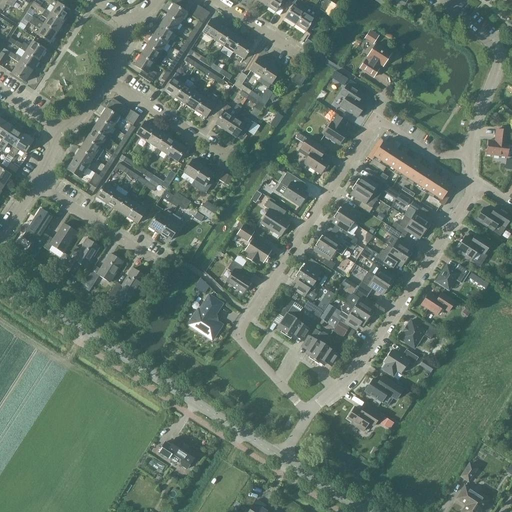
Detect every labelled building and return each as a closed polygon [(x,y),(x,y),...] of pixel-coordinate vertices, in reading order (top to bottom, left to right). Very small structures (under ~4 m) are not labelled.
[(52,0),(35,0),(33,3),(40,7),(43,1),(50,5),(53,7),(50,13),(63,22),(70,11),(57,3),(52,0)] [(183,11),(189,1),(187,0),(182,0),(178,7),(183,11)] [(285,0),(288,2),(289,0),(268,0),(265,6),(275,13),(283,0),(285,0)] [(327,0),(324,0),(319,9),(324,12),(329,4),(331,2),(327,0)] [(188,14),(194,4),(189,1),(183,11),(188,14)] [(60,27),(63,22),(50,13),(33,3),(31,6),(42,13),(41,16),(46,19),(43,24),(56,33),(57,31),(59,32),(60,32),(62,29),(61,28),(60,27)] [(192,17),(199,7),(194,4),(188,14),(192,17)] [(294,25),(304,11),(293,4),(284,18),(294,25)] [(172,5),(166,15),(179,24),(186,14),(172,5)] [(304,11),(294,25),(305,32),(314,18),(318,13),(307,6),(304,11)] [(198,20),(204,10),(199,7),(192,17),(198,20)] [(209,13),(204,10),(198,20),(202,23),(209,13)] [(50,44),(56,33),(43,24),(26,13),(23,19),(39,29),(36,35),(50,44)] [(179,24),(166,15),(159,25),(173,34),(179,24)] [(212,40),(221,26),(211,20),(202,33),(212,40)] [(198,21),(191,32),(195,34),(202,24),(198,21)] [(173,34),(159,25),(153,35),(166,44),(172,47),(175,43),(169,39),(173,34)] [(222,47),(231,33),(221,26),(212,40),(222,47)] [(188,44),(195,34),(191,32),(185,42),(188,44)] [(232,53),(241,40),(231,33),(222,47),(232,53)] [(166,44),(153,35),(146,46),(159,54),(166,44)] [(8,41),(25,52),(39,61),(45,50),(32,42),(29,46),(23,43),(22,45),(17,41),(16,42),(12,39),(10,38),(8,41)] [(251,46),(241,40),(232,53),(242,60),(251,46)] [(182,54),(188,44),(185,42),(178,52),(182,54)] [(389,55),(391,54),(375,44),(367,57),(368,57),(366,61),(365,60),(359,69),(373,77),(378,69),(377,68),(379,65),(382,66),(386,61),(388,61),(390,57),(389,55)] [(159,54),(146,46),(139,56),(153,64),(159,54)] [(32,72),(39,61),(25,52),(21,58),(15,54),(15,55),(10,52),(7,56),(18,63),(32,72)] [(175,64),(182,54),(178,52),(172,62),(175,64)] [(194,52),(191,56),(199,60),(201,56),(197,54),(194,52)] [(153,64),(139,56),(133,66),(141,71),(138,75),(150,82),(156,73),(150,69),(153,64)] [(212,63),(201,56),(199,60),(209,67),(212,63)] [(184,61),(194,68),(196,64),(187,57),(184,61)] [(260,77),(268,64),(258,57),(249,71),(260,77)] [(169,75),(175,64),(172,62),(165,72),(169,75)] [(25,82),(32,72),(18,63),(11,74),(25,82)] [(218,67),(212,63),(209,67),(219,73),(221,69),(218,67)] [(207,70),(196,64),(194,68),(204,74),(207,70)] [(279,70),(268,64),(260,77),(257,81),(268,88),(270,84),(279,70)] [(219,73),(229,80),(232,76),(228,73),(221,69),(219,73)] [(217,77),(207,70),(204,74),(214,81),(217,77)] [(335,72),(331,78),(343,86),(348,80),(335,72)] [(233,85),(241,90),(248,95),(251,91),(241,85),(247,76),(241,73),(233,85)] [(174,98),(183,85),(187,79),(188,77),(184,74),(181,77),(176,74),(164,92),(174,98)] [(217,77),(214,81),(215,81),(217,82),(222,85),(224,82),(217,77)] [(184,105),(193,91),(196,88),(192,85),(193,84),(187,79),(183,85),(174,98),(184,105)] [(345,98),(340,107),(356,118),(365,105),(358,101),(362,95),(357,91),(354,90),(357,85),(349,80),(346,85),(340,94),(345,98)] [(261,97),(251,91),(248,95),(265,105),(273,93),(266,89),(261,97)] [(248,95),(241,90),(239,94),(246,99),(248,95)] [(195,111),(203,98),(206,94),(202,92),(199,95),(193,91),(184,105),(195,111)] [(213,116),(222,102),(217,99),(218,97),(213,94),(209,101),(203,98),(195,111),(205,118),(208,113),(213,116)] [(257,118),(265,105),(248,95),(246,99),(256,105),(250,114),(257,118)] [(112,98),(106,108),(111,111),(117,101),(112,98)] [(117,101),(111,111),(116,115),(122,105),(117,101)] [(320,104),(315,101),(312,107),(317,110),(320,104)] [(222,102),(213,116),(218,119),(217,120),(215,124),(225,131),(234,117),(234,118),(238,112),(241,107),(236,104),(233,109),(222,102)] [(122,105),(116,115),(119,117),(121,118),(128,108),(122,105)] [(106,108),(99,119),(112,127),(115,129),(118,125),(115,123),(117,120),(119,117),(116,115),(111,111),(106,108)] [(126,121),(133,111),(128,108),(121,118),(126,121)] [(139,115),(133,111),(126,121),(132,125),(139,115)] [(238,112),(234,118),(234,117),(225,131),(235,137),(241,129),(246,132),(253,121),(238,112)] [(344,137),(347,132),(342,129),(346,122),(336,116),(332,123),(331,122),(323,135),(339,145),(340,143),(342,143),(344,140),(344,137)] [(98,120),(92,129),(106,138),(110,140),(112,136),(108,134),(112,127),(99,119),(98,120)] [(0,143),(11,126),(2,120),(1,120),(0,121),(0,143)] [(146,142),(155,128),(144,122),(136,136),(146,142)] [(131,125),(124,135),(128,138),(135,128),(131,125)] [(13,147),(22,133),(11,126),(0,143),(0,150),(2,151),(7,143),(13,147)] [(156,149),(165,135),(155,128),(146,142),(156,149)] [(92,129),(86,139),(103,150),(106,146),(102,144),(106,138),(92,129)] [(486,154),(506,157),(508,143),(507,143),(508,131),(495,130),(494,138),(495,138),(495,141),(488,140),(486,154)] [(33,140),(22,133),(13,147),(8,155),(12,159),(18,150),(24,154),(33,140)] [(305,138),(298,133),(295,138),(302,143),(305,138)] [(122,148),(128,138),(124,135),(118,145),(122,148)] [(166,155),(175,142),(165,135),(156,149),(153,153),(157,156),(160,151),(166,155)] [(307,138),(302,146),(311,151),(303,164),(320,174),(323,169),(325,169),(328,165),(327,163),(328,162),(321,157),(325,150),(321,147),(307,138)] [(86,139),(79,149),(93,158),(97,160),(103,150),(86,139)] [(394,142),(390,139),(389,140),(391,141),(389,145),(383,141),(382,142),(381,145),(379,148),(377,151),(375,153),(373,156),(374,157),(387,165),(397,150),(391,147),(394,142)] [(185,148),(175,142),(166,155),(163,160),(167,162),(170,158),(176,162),(185,148)] [(115,158),(122,148),(118,145),(111,155),(115,158)] [(400,174),(410,159),(405,155),(408,151),(403,148),(405,150),(402,154),(397,150),(387,165),(400,174)] [(79,149),(73,159),(86,168),(93,158),(79,149)] [(109,168),(115,158),(111,155),(105,165),(109,168)] [(414,182),(423,168),(418,164),(421,159),(416,156),(416,157),(418,158),(415,162),(410,159),(400,174),(414,182)] [(125,157),(123,161),(130,166),(133,162),(125,157)] [(73,159),(66,169),(79,178),(86,168),(73,159)] [(192,160),(183,173),(194,180),(202,166),(192,160)] [(143,169),(133,162),(130,166),(141,173),(143,169)] [(118,168),(126,173),(128,169),(118,163),(113,171),(115,172),(118,168)] [(102,178),(109,168),(105,165),(98,176),(102,178)] [(427,191),(437,176),(431,173),(434,168),(430,165),(429,166),(431,167),(429,171),(423,168),(414,182),(427,191)] [(202,166),(194,180),(190,185),(202,192),(205,192),(213,181),(209,178),(213,173),(202,166)] [(0,184),(3,186),(10,176),(0,169),(0,184)] [(138,176),(128,169),(126,173),(136,180),(138,176)] [(153,176),(143,169),(141,173),(151,179),(153,176)] [(233,178),(223,172),(218,181),(227,186),(233,178)] [(286,172),(279,183),(287,188),(282,195),(284,197),(280,203),(291,210),(295,204),(299,206),(307,194),(295,186),(299,180),(286,172)] [(96,188),(102,178),(98,176),(95,174),(88,184),(96,188)] [(442,180),(437,176),(427,191),(440,199),(440,200),(442,197),(444,194),(446,191),(448,189),(450,186),(450,185),(445,181),(448,177),(443,174),(445,176),(442,180)] [(148,183),(138,176),(136,180),(146,186),(148,183)] [(153,176),(151,179),(153,181),(158,184),(161,186),(163,182),(153,176)] [(362,176),(356,185),(371,195),(377,199),(386,184),(383,182),(375,178),(372,183),(362,176)] [(148,183),(146,186),(153,191),(158,184),(153,181),(151,184),(148,183)] [(106,204),(115,190),(115,191),(118,185),(114,183),(111,188),(104,184),(95,198),(96,198),(95,199),(95,200),(99,203),(100,203),(101,201),(106,204)] [(356,185),(350,194),(361,201),(358,206),(369,213),(372,208),(371,207),(377,199),(371,195),(356,185)] [(116,211),(125,197),(115,191),(115,190),(106,204),(116,211)] [(262,195),(257,191),(253,197),(258,201),(262,195)] [(175,192),(173,196),(180,201),(183,197),(175,192)] [(126,217),(135,203),(137,200),(127,193),(125,197),(116,211),(126,217)] [(400,194),(397,198),(402,202),(405,197),(402,195),(400,194)] [(178,205),(180,201),(173,196),(168,202),(176,207),(178,205)] [(183,197),(180,201),(188,206),(190,202),(189,201),(183,197)] [(280,236),(289,222),(276,214),(280,208),(267,200),(263,206),(269,210),(260,223),(280,236)] [(188,206),(180,201),(178,205),(185,209),(188,206)] [(219,210),(206,201),(198,212),(211,220),(219,210)] [(406,213),(404,216),(410,220),(425,230),(430,221),(424,217),(427,211),(412,201),(406,210),(405,212),(406,213)] [(145,210),(135,203),(126,217),(136,224),(145,210)] [(343,204),(338,213),(352,223),(358,214),(343,204)] [(483,208),(475,220),(493,231),(500,235),(504,228),(511,216),(511,215),(496,205),(491,213),(483,208)] [(53,217),(40,209),(22,237),(31,243),(26,251),(34,256),(41,246),(48,236),(42,233),(53,217)] [(159,234),(168,220),(172,214),(167,210),(163,217),(157,213),(149,227),(159,234)] [(196,213),(193,218),(199,222),(203,217),(196,213)] [(357,226),(352,223),(338,213),(332,222),(343,230),(340,235),(350,242),(350,241),(355,244),(357,241),(356,239),(353,237),(354,236),(351,234),(357,226)] [(168,220),(159,234),(169,240),(178,227),(178,226),(182,220),(172,214),(168,220)] [(394,222),(390,227),(394,230),(404,236),(408,231),(419,239),(425,230),(410,220),(404,216),(398,225),(394,222)] [(53,239),(48,236),(41,246),(48,251),(52,245),(63,252),(76,232),(63,224),(53,239)] [(254,232),(243,224),(235,235),(247,243),(254,232)] [(391,240),(387,245),(406,258),(412,249),(401,242),(404,236),(394,230),(390,235),(393,237),(391,240)] [(350,242),(340,235),(336,240),(325,232),(319,242),(334,251),(337,247),(345,250),(347,247),(350,242)] [(483,255),(491,243),(480,236),(475,243),(465,236),(456,250),(470,260),(477,251),(483,255)] [(85,267),(98,247),(87,239),(80,250),(75,246),(61,268),(68,272),(75,260),(85,267)] [(269,252),(270,250),(252,239),(245,251),(249,254),(246,258),(256,264),(258,260),(262,263),(266,257),(268,257),(270,254),(269,252)] [(334,251),(319,242),(313,251),(324,257),(321,262),(331,269),(335,264),(329,260),(334,251)] [(507,246),(501,242),(498,247),(504,251),(507,246)] [(366,246),(363,250),(376,258),(387,265),(393,270),(397,265),(400,267),(406,258),(387,245),(384,250),(381,250),(378,255),(366,246)] [(363,250),(360,255),(368,260),(372,263),(367,272),(373,277),(388,286),(394,277),(384,270),(387,265),(376,258),(363,250)] [(109,282),(122,262),(109,254),(100,269),(94,266),(81,287),(88,292),(99,275),(109,282)] [(243,293),(251,281),(239,273),(242,267),(232,261),(227,269),(232,272),(226,282),(243,293)] [(305,263),(300,272),(318,284),(324,276),(327,278),(330,272),(319,265),(316,270),(305,263)] [(461,283),(468,272),(458,265),(454,270),(446,265),(435,282),(448,290),(455,279),(461,283)] [(131,296),(144,276),(132,269),(121,285),(116,282),(107,297),(113,301),(121,289),(131,296)] [(318,284),(300,272),(294,281),(296,283),(292,289),(304,296),(304,295),(312,300),(316,295),(313,293),(318,284)] [(364,277),(358,286),(369,293),(372,288),(382,295),(388,286),(373,277),(367,272),(364,277)] [(471,274),(468,278),(476,283),(484,288),(485,289),(488,285),(488,284),(471,274)] [(347,302),(346,303),(368,317),(374,308),(364,301),(367,296),(355,289),(352,295),(351,294),(349,294),(348,295),(346,298),(346,300),(347,302)] [(428,293),(421,305),(436,315),(441,307),(448,312),(454,302),(444,295),(441,293),(437,299),(428,293)] [(213,339),(220,328),(220,327),(221,326),(220,325),(220,324),(219,323),(215,321),(214,316),(222,304),(208,295),(199,310),(197,309),(188,324),(193,327),(193,328),(193,329),(194,329),(198,332),(199,332),(200,332),(200,331),(213,339)] [(307,302),(303,308),(311,313),(315,307),(307,302)] [(286,334),(300,312),(286,303),(278,315),(283,318),(277,328),(286,334)] [(362,326),(368,317),(346,303),(345,303),(344,303),(343,304),(340,307),(340,309),(341,311),(337,317),(349,324),(352,319),(362,326)] [(300,312),(286,334),(295,340),(296,337),(302,341),(307,333),(314,321),(308,318),(300,312)] [(429,340),(436,329),(424,321),(420,326),(410,320),(399,338),(414,348),(422,335),(429,340)] [(349,328),(339,321),(332,332),(342,338),(349,328)] [(307,340),(302,348),(307,351),(305,354),(314,360),(328,338),(327,337),(327,336),(326,334),(323,332),(322,332),(321,333),(314,329),(307,340)] [(328,338),(314,360),(323,365),(325,363),(330,366),(335,358),(342,347),(337,343),(328,338)] [(385,363),(381,369),(393,376),(396,371),(400,373),(408,362),(413,365),(417,358),(405,350),(401,357),(391,350),(383,362),(385,363)] [(402,389),(382,376),(378,382),(373,379),(369,385),(366,385),(365,388),(365,391),(364,392),(365,392),(366,395),(368,396),(371,396),(381,402),(386,394),(396,400),(402,389)] [(354,407),(347,419),(352,422),(351,424),(362,431),(368,423),(373,426),(380,416),(370,409),(364,406),(361,411),(354,407)] [(393,423),(384,417),(379,424),(389,430),(393,423)] [(193,446),(191,447),(176,437),(170,445),(165,441),(158,452),(167,458),(171,453),(181,459),(179,461),(180,466),(185,469),(197,451),(197,450),(197,449),(193,446)] [(469,464),(461,477),(468,482),(476,469),(469,464)] [(464,486),(456,499),(466,505),(461,511),(479,511),(487,501),(464,486)] [(266,511),(263,509),(264,506),(256,501),(249,511),(266,511)]
